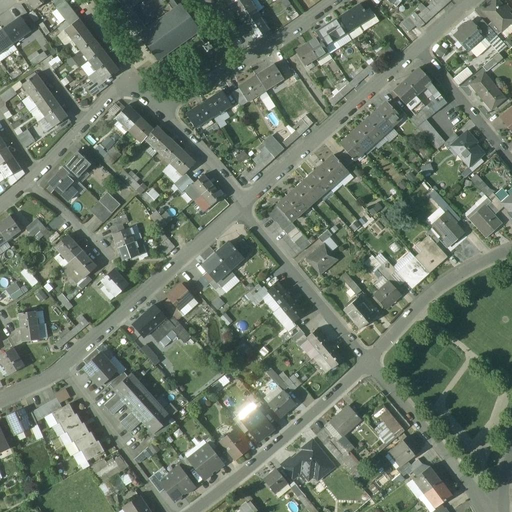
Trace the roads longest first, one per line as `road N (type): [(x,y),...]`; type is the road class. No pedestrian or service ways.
road 1 (residential): [(61,370),(242,204)]
road 2 (residential): [(242,204),(417,49)]
road 3 (residential): [(365,365),(193,511)]
road 4 (residential): [(365,365),(242,204)]
road 5 (residential): [(511,251),(441,286),(365,365)]
road 6 (residential): [(482,511),(365,365)]
road 7 (residential): [(61,370),(167,511)]
road 8 (residential): [(511,160),(417,49)]
road 9 (residential): [(242,204),(161,109)]
